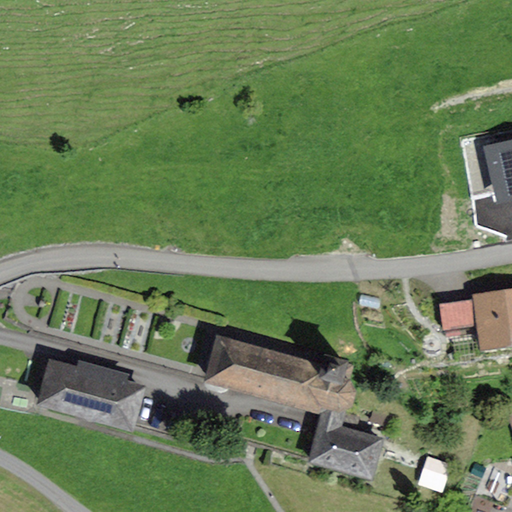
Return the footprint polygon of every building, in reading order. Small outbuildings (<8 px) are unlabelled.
[(511,293),(472,299),(473,303),(477,332),(480,358),(511,354),(511,293)] [(477,332),(473,303),(439,308),(443,336),(477,332)] [(222,342),(217,341),(207,378),(203,391),(319,423),(321,417),(343,423),(344,421),(353,413),(357,398),(352,386),(346,383),(351,365),(324,357),(321,369),(222,342)] [(77,372),(49,364),(36,413),(134,441),(147,393),(127,387),(129,379),(79,365),(77,372)] [(321,417),(319,423),(307,470),(374,487),(385,443),(342,431),(344,423),(343,423),(321,417)] [(451,467),(430,459),(420,486),(440,494),(451,467)] [(477,495),(496,503),(505,507),(511,490),(511,474),(490,465),(477,495)] [(492,511),(496,503),(477,495),(469,511),(492,511)]
